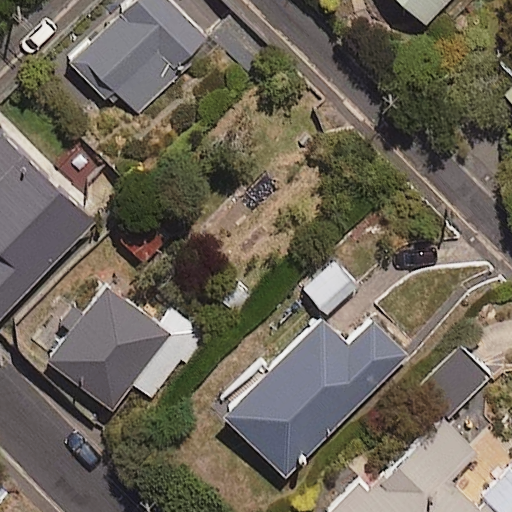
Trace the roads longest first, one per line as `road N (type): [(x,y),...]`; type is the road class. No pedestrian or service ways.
road 1 (residential): [(511,239),(270,0)]
road 2 (residential): [(107,511),(0,403)]
